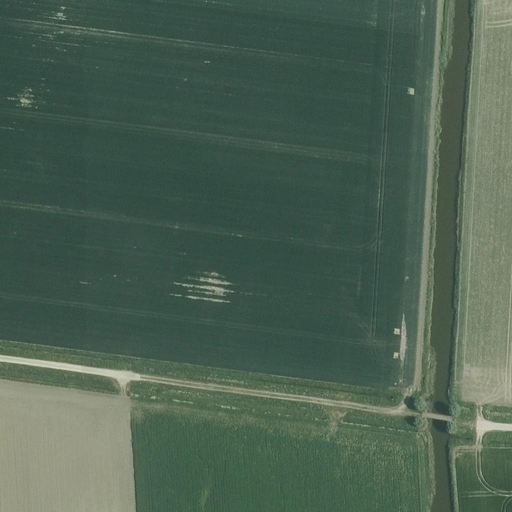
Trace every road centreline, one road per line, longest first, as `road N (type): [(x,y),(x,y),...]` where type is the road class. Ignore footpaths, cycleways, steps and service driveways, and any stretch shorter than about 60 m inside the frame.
road 1 (track): [(418,416),(157,378)]
road 2 (unclassified): [(157,378),(0,358)]
